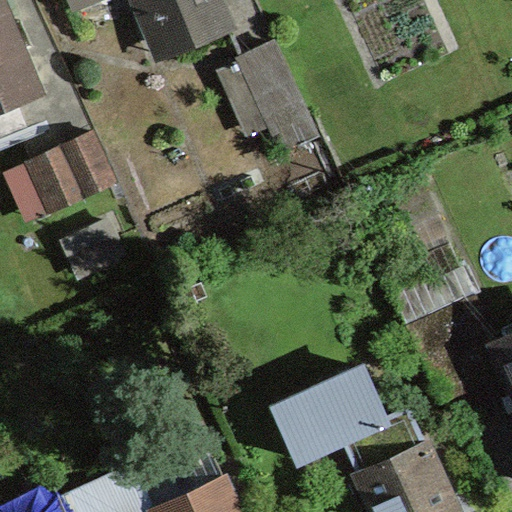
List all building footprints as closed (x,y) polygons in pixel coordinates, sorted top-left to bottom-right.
[(2,0),(0,0),(0,102),(39,87),(2,0)] [(137,0),(153,37),(223,8),(219,0),(137,0)] [(277,42),(239,59),(270,125),(307,107),(277,42)] [(92,131),(59,146),(83,198),(116,182),(92,131)] [(59,146),(31,158),(54,211),(83,198),(59,146)] [(443,398),(509,367),(498,345),(475,295),(409,326),(443,398)] [(511,338),(498,345),(509,367),(511,373),(511,338)] [(360,475),(357,477),(373,511),(460,511),(428,442),(426,443),(408,404),(385,415),(362,364),(274,405),(299,459),(343,438),(360,475)] [(239,511),(211,451),(142,482),(155,511),(239,511)] [(51,509),(51,511),(155,511),(142,482),(135,468),(51,509)] [(8,511),(51,511),(51,509),(41,487),(5,506),(8,511)]
